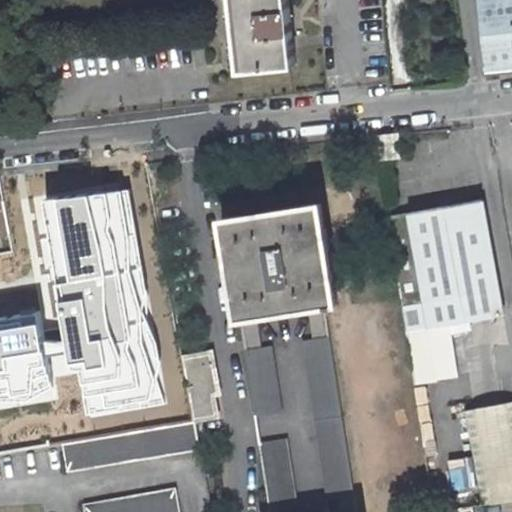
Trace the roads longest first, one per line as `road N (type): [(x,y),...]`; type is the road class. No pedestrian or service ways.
road 1 (residential): [(0,145),(177,122),(511,98)]
road 2 (unknown): [(226,425),(303,411),(293,341)]
